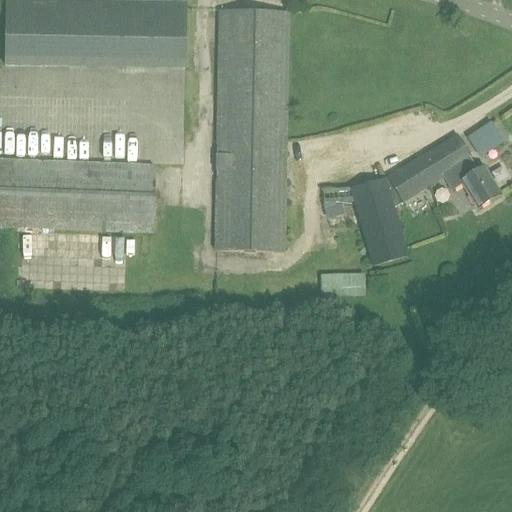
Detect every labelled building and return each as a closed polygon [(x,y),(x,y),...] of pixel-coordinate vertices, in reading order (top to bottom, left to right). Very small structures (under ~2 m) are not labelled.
[(5,66),(185,70),(187,4),(7,0),(5,66)] [(216,253),(283,254),(288,13),(220,12),(216,253)] [(212,36),(213,14),(202,14),(201,36),(212,36)] [(120,103),(142,104),(142,93),(121,92),(120,103)] [(31,134),(35,120),(15,114),(11,128),(31,134)] [(100,137),(110,122),(102,117),(92,131),(100,137)] [(504,144),(490,123),(466,139),(480,160),(504,144)] [(367,249),(371,265),(406,256),(392,208),(443,177),(451,191),(463,184),(477,208),(499,196),(489,180),(491,179),(484,167),(477,171),(471,161),(457,136),(387,178),(351,189),(361,226),(367,249)] [(0,137),(0,152),(19,153),(19,138),(0,137)] [(127,138),(127,144),(117,144),(117,158),(147,159),(147,139),(127,138)] [(55,155),(55,140),(35,139),(35,155),(55,155)] [(155,166),(0,161),(0,228),(153,234),(155,166)] [(332,229),(361,226),(351,189),(322,192),(324,205),(332,229)] [(181,248),(203,240),(199,230),(177,238),(181,248)] [(95,247),(96,262),(119,261),(118,246),(95,247)] [(55,265),(55,254),(32,255),(32,266),(55,265)] [(85,270),(85,260),(65,260),(65,270),(85,270)] [(210,283),(210,263),(196,263),(196,283),(210,283)] [(255,298),(256,266),(211,265),(211,298),(255,298)] [(314,290),(357,291),(358,270),(315,269),(314,290)] [(304,296),(303,271),(256,272),(257,297),(304,296)]
